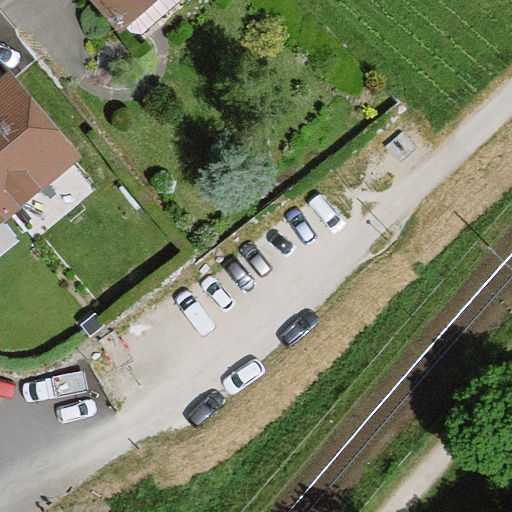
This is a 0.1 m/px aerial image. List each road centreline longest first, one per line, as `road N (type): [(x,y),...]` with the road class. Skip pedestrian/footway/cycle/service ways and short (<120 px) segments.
road 1 (track): [(0,478),(111,435),(212,371),(511,95)]
road 2 (track): [(511,377),(390,511)]
